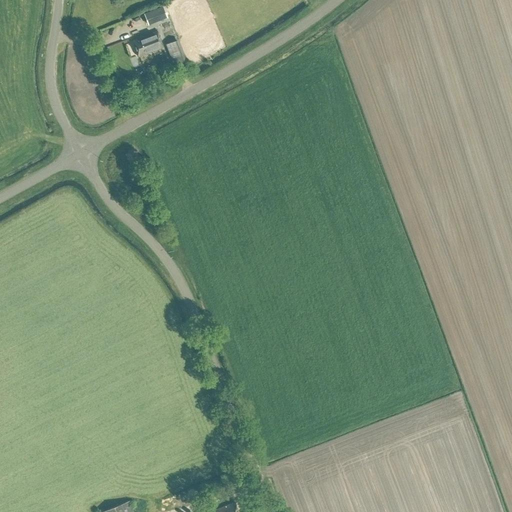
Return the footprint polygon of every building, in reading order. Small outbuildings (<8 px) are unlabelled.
[(148,24),(166,17),(162,7),(144,14),(148,24)] [(157,30),(146,35),(132,40),(139,56),(163,46),(157,30)] [(174,66),(186,61),(178,39),(165,44),(174,66)] [(133,511),(129,500),(99,511),(133,511)] [(238,511),(234,502),(208,511),(238,511)]
